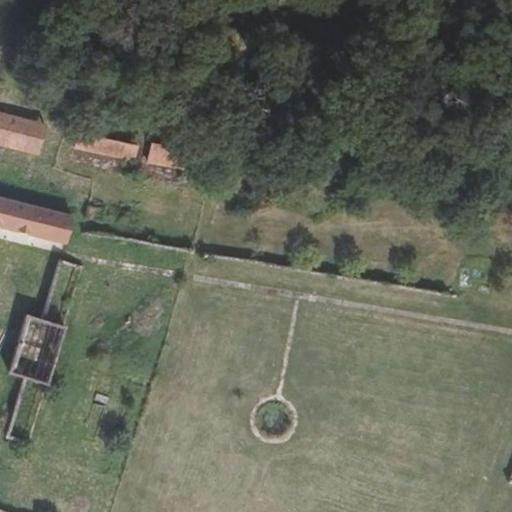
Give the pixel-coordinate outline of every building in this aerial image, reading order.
[(218,9),(215,25),(264,36),(267,20),(218,9)] [(264,36),(215,25),(208,60),(257,71),(264,36)] [(45,125),(0,113),(0,144),(38,154),(45,125)] [(77,132),(74,147),(134,160),(137,145),(77,132)] [(212,153),(151,142),(147,162),(208,172),(212,153)] [(72,216),(0,198),(0,226),(65,243),(72,216)] [(104,209),(87,206),(85,218),(102,221),(104,209)] [(53,276),(57,261),(19,248),(13,268),(39,276),(40,272),(53,276)] [(83,266),(57,261),(53,276),(52,280),(40,319),(64,326),(83,266)] [(52,280),(53,276),(40,272),(39,276),(52,280)] [(47,385),(64,326),(40,319),(25,314),(23,316),(4,310),(0,324),(0,368),(8,371),(3,388),(18,393),(22,378),(47,385)] [(29,445),(47,385),(22,378),(18,393),(17,398),(5,437),(29,445)] [(0,426),(7,429),(17,398),(4,394),(0,409),(0,426)]
